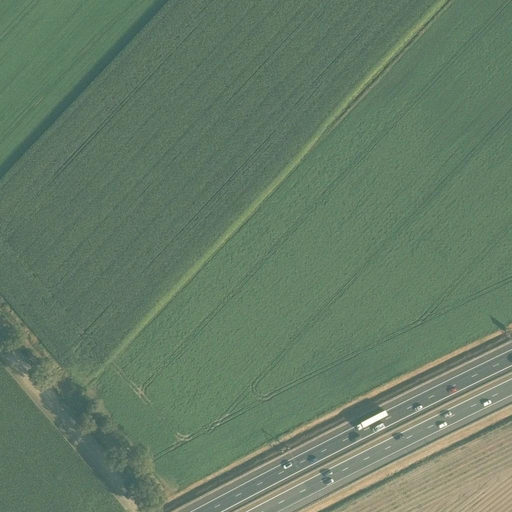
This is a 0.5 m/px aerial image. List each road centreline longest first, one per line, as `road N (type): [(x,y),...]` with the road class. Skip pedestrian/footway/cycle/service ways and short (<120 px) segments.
road 1 (motorway): [(511,358),(208,511)]
road 2 (motorway): [(264,511),(511,387)]
road 3 (track): [(0,310),(153,488)]
